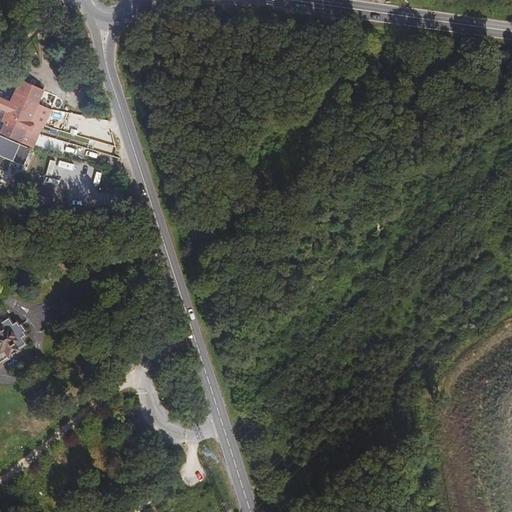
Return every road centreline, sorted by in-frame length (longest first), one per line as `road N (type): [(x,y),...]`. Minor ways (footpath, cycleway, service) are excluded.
road 1 (secondary): [(107,73),(250,511)]
road 2 (secondary): [(511,31),(299,0)]
